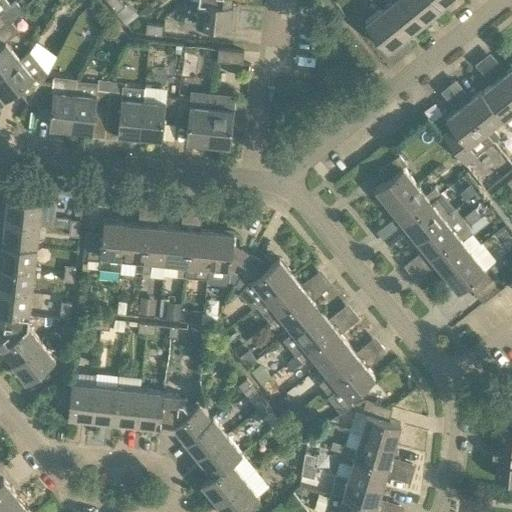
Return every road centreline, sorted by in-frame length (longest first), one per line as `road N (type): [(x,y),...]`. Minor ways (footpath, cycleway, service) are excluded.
road 1 (residential): [(501,0),(278,190)]
road 2 (residential): [(259,181),(0,155)]
road 3 (residential): [(441,377),(306,210),(278,190)]
road 4 (residential): [(259,181),(279,0)]
road 5 (residential): [(98,511),(0,401)]
road 6 (residential): [(440,511),(452,411),(441,377)]
